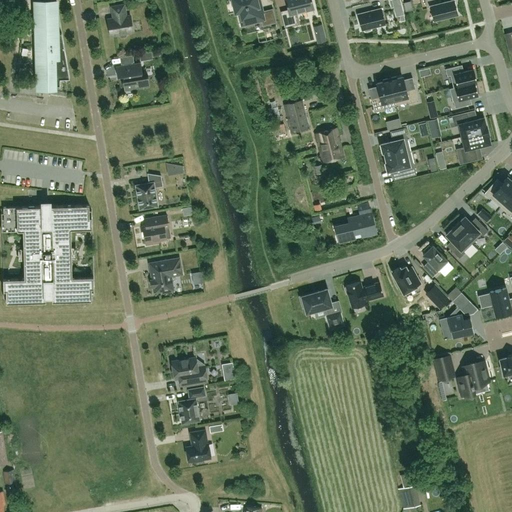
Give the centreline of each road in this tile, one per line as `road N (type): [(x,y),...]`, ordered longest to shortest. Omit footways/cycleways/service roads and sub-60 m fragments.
road 1 (residential): [(77,0),(153,460),(188,498)]
road 2 (residential): [(352,69),(397,245)]
road 3 (residential): [(352,69),(489,42)]
road 4 (residential): [(397,245),(502,153)]
